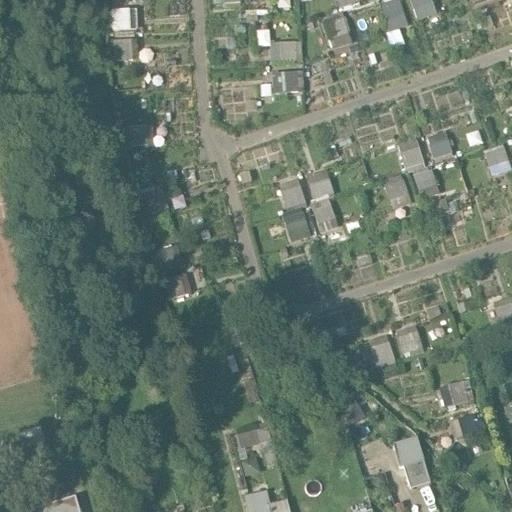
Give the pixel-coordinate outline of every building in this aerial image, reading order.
[(335,0),(339,11),(359,4),(357,0),(335,0)] [(388,0),(378,4),(389,33),(409,25),(398,0),(388,0)] [(432,0),(408,0),(415,21),(437,14),(432,0)] [(129,30),(128,9),(110,10),(111,31),(129,30)] [(342,13),(320,19),(327,45),(350,39),(342,13)] [(130,59),(130,40),(113,40),(112,59),(130,59)] [(269,43),(270,64),(302,62),(301,41),(269,43)] [(303,93),(303,72),(270,71),(270,93),(303,93)] [(153,147),(152,127),(128,128),(129,147),(153,147)] [(425,139),(433,160),(451,153),(443,133),(425,139)] [(397,146),(405,172),(425,165),(416,140),(397,146)] [(502,146),(482,153),(491,177),(510,169),(502,146)] [(331,169),(306,174),(311,202),(336,197),(331,169)] [(438,194),(430,169),(412,175),(420,200),(438,194)] [(278,185),(283,209),(305,204),(299,180),(278,185)] [(405,181),(385,186),(390,209),(410,205),(405,181)] [(136,194),(141,217),(167,211),(162,189),(136,194)] [(288,245),(316,237),(306,205),(279,213),(288,245)] [(181,269),(181,252),(158,252),(157,269),(181,269)] [(202,293),(194,271),(161,282),(169,305),(202,293)] [(511,299),(492,301),(495,326),(511,324),(511,299)] [(368,342),(376,369),(396,363),(388,336),(368,342)] [(464,381),(439,388),(444,408),(470,401),(464,381)] [(347,427),(363,420),(352,400),(363,394),(356,387),(340,397),(347,427)] [(452,422),(455,439),(467,437),(464,420),(452,422)] [(268,429),(234,438),(238,455),(261,449),(266,467),(277,464),(268,429)] [(410,490),(430,484),(417,439),(392,446),(399,470),(403,469),(410,490)] [(153,453),(149,442),(141,444),(145,455),(153,453)] [(48,465),(42,446),(29,450),(34,469),(48,465)] [(258,473),(255,460),(242,464),(245,476),(258,473)] [(382,477),(375,479),(377,486),(384,484),(382,477)] [(249,509),(250,511),(269,511),(268,505),(265,493),(245,498),(246,510),(249,509)] [(35,510),(36,511),(77,511),(74,499),(35,510)] [(269,511),(289,511),(286,500),(268,505),(269,511)]
